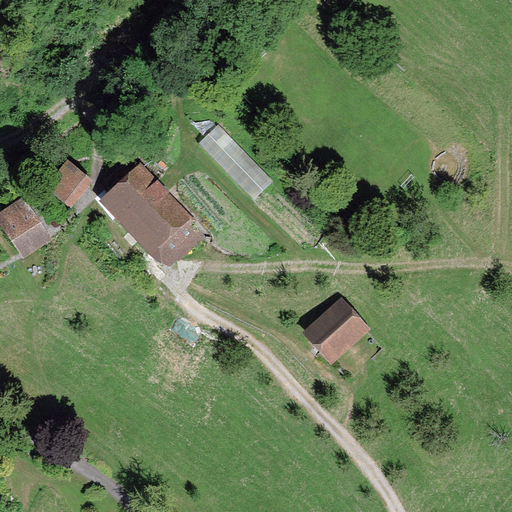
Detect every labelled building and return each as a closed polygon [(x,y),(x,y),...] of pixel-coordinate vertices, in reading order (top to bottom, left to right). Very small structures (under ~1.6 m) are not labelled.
[(201,142),(256,198),(275,179),(219,124),(201,142)] [(70,164),(51,185),(73,206),(93,185),(70,164)] [(140,166),(104,203),(166,263),(202,227),(140,166)] [(53,230),(30,198),(5,216),(27,248),(53,230)] [(368,329),(338,306),(296,358),(326,381),(368,329)]
